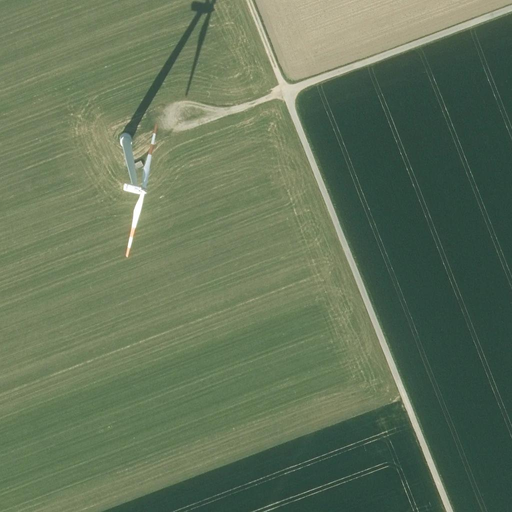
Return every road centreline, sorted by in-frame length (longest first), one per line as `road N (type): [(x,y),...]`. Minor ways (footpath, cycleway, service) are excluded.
road 1 (track): [(285,92),(448,511)]
road 2 (track): [(511,8),(285,92)]
road 3 (track): [(285,92),(157,141)]
